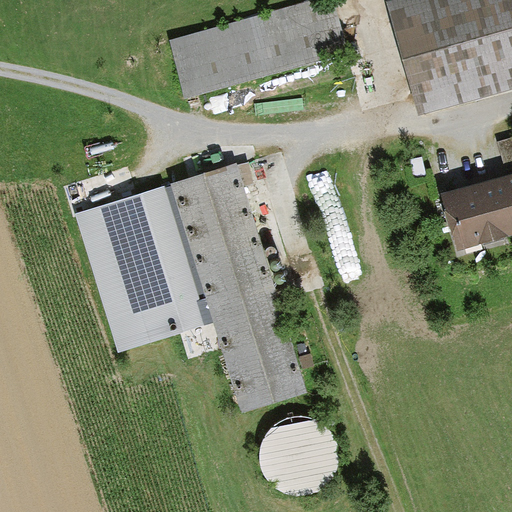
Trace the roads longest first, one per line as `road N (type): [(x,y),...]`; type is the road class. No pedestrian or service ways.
road 1 (track): [(255,129),(400,511)]
road 2 (track): [(0,66),(196,124),(255,129)]
road 3 (track): [(255,129),(427,123),(511,102)]
